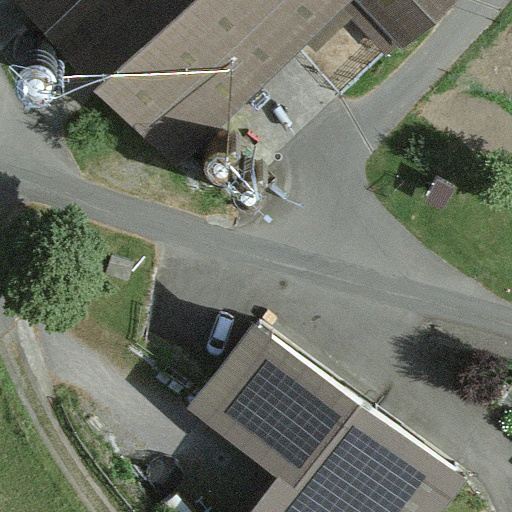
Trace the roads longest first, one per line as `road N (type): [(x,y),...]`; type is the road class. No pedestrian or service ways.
road 1 (residential): [(0,181),(511,315)]
road 2 (track): [(282,255),(330,157),(480,0)]
road 3 (track): [(0,311),(31,401),(106,511)]
